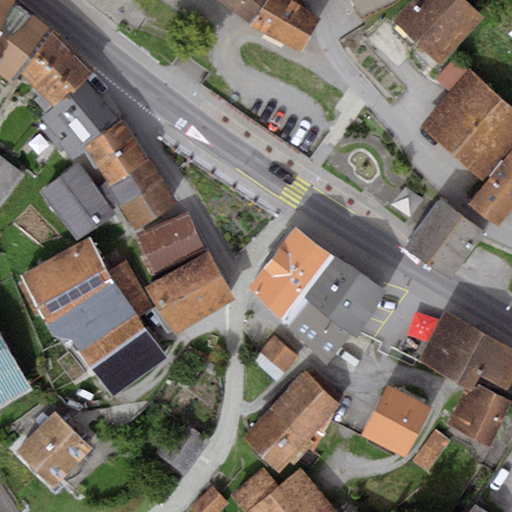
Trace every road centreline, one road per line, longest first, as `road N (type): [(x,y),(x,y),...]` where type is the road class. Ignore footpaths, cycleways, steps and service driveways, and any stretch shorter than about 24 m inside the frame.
road 1 (residential): [(511,393),(480,382),(442,387),(386,370),(345,382),(308,358),(237,282),(137,119),(135,79)]
road 2 (primary): [(511,324),(296,194),(135,79)]
road 3 (residential): [(511,238),(459,203),(367,95),(333,49),(313,0)]
road 4 (track): [(333,49),(302,56),(253,36),(229,48),(237,74),(322,129)]
road 5 (track): [(442,387),(411,455),(387,468),(331,472)]
road 6 (primary): [(135,79),(37,0)]
